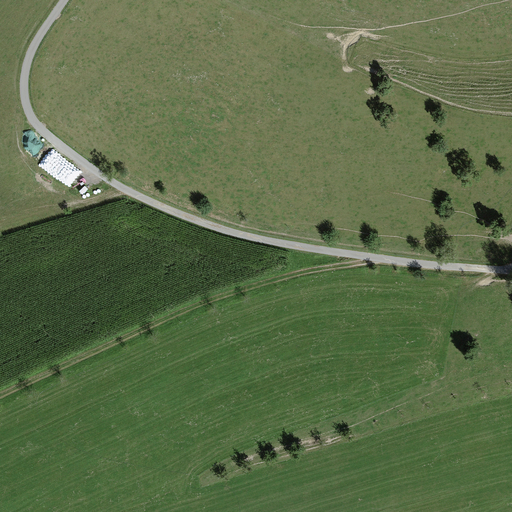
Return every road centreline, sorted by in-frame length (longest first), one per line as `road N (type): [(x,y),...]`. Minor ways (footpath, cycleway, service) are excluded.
road 1 (track): [(511,274),(225,233),(110,181),(32,120),(24,97),(31,47),(66,0)]
road 2 (track): [(0,397),(197,304),(380,259)]
